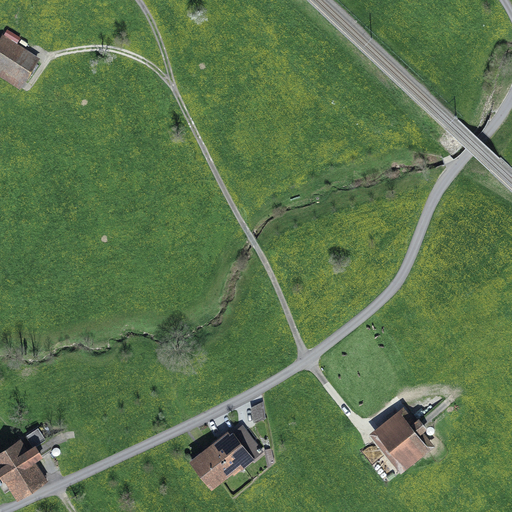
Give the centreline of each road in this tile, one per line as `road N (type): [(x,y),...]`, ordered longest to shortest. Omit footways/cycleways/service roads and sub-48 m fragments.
road 1 (unclassified): [(511,99),(438,185),(386,296),(273,382),(0,511)]
road 2 (track): [(137,0),(307,359)]
road 3 (track): [(64,52),(114,51),(174,87)]
